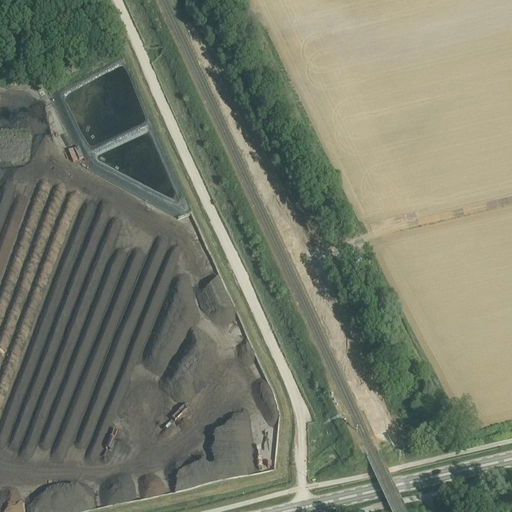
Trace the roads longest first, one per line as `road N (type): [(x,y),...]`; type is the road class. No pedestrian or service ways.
road 1 (track): [(305,511),(291,385),(117,0)]
road 2 (primary): [(303,511),(511,462)]
